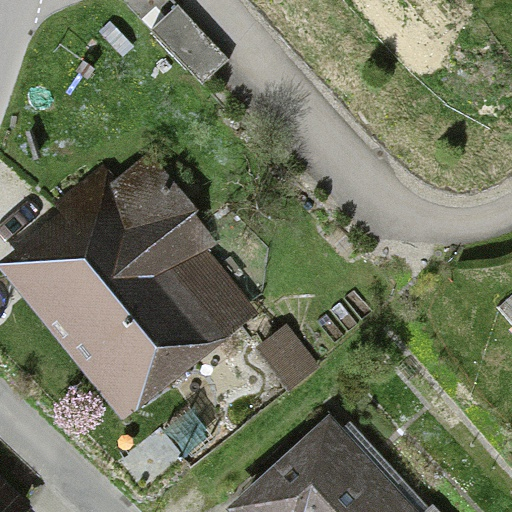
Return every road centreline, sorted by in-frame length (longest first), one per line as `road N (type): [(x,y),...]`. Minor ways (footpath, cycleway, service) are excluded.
road 1 (residential): [(511,219),(469,231),(389,211),(204,0)]
road 2 (residential): [(0,409),(94,511)]
